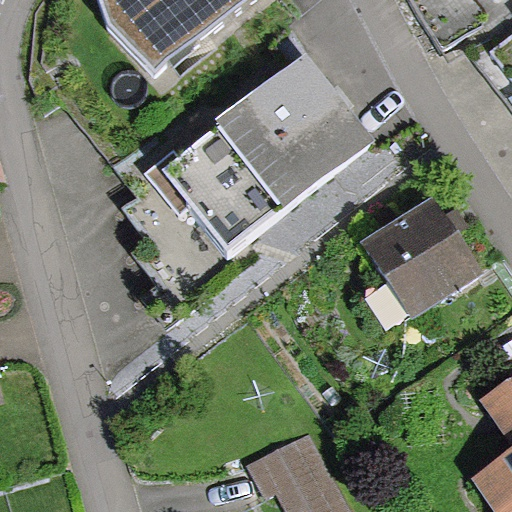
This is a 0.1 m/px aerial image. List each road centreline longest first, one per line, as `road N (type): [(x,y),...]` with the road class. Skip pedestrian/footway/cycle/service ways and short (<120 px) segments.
road 1 (residential): [(119,511),(34,211),(0,45)]
road 2 (residential): [(371,0),(424,100),(511,232)]
